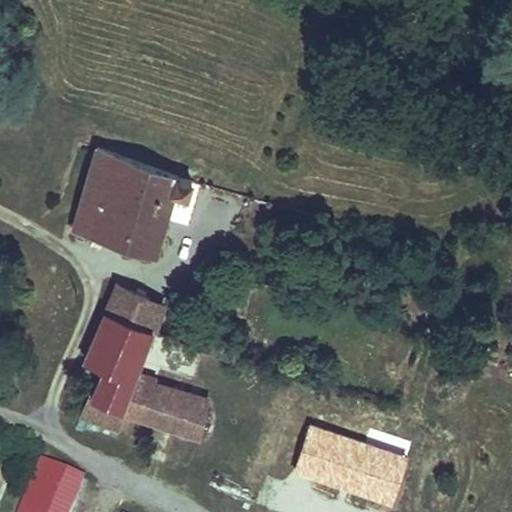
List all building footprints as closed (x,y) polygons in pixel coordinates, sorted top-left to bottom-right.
[(99,147),(79,209),(74,225),(154,251),(172,190),(188,195),(193,176),(143,161),(99,147)] [(297,206),(271,199),(269,210),(295,215),(297,206)] [(104,312),(148,330),(160,302),(117,283),(104,312)] [(104,312),(84,357),(85,358),(103,366),(83,415),(116,429),(126,406),(199,434),(206,406),(131,370),(140,347),(148,330),(104,312)] [(208,337),(203,350),(240,363),(244,351),(208,337)] [(41,462),(40,461),(17,511),(70,511),(83,480),(41,462)] [(251,504),(271,511),(282,481),(261,474),(251,504)] [(282,481),(271,511),(304,511),(312,491),(282,481)]
